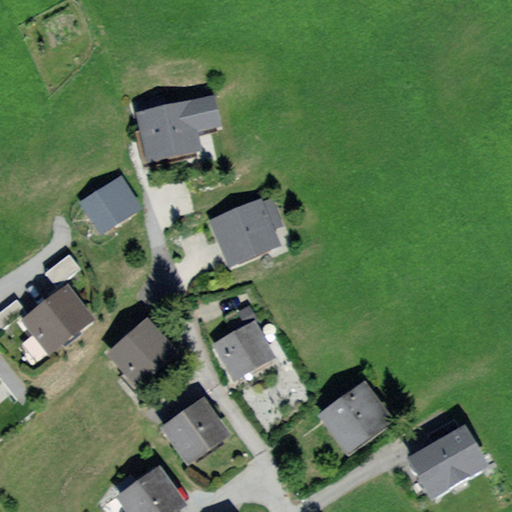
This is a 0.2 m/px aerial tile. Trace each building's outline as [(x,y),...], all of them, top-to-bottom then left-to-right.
[(210,103),(141,118),(150,162),(200,152),(197,138),(216,134),(210,103)] [(85,209),(104,240),(143,216),(124,185),(85,209)] [(269,201),(212,224),(232,273),(289,250),(269,201)] [(91,316),(63,283),(18,322),(47,354),(91,316)] [(265,320),(221,348),(245,387),(289,359),(265,320)] [(152,325),(112,358),(148,401),(188,368),(152,325)] [(371,380),(320,418),(351,460),(402,422),(371,380)] [(204,403),(161,435),(191,475),(234,443),(204,403)] [(464,427),(406,462),(436,511),(438,511),(494,479),(464,427)] [(166,472),(122,506),(127,511),(189,511),(195,508),(166,472)]
